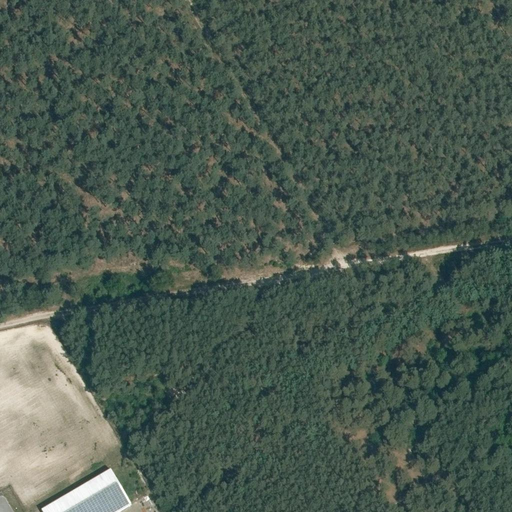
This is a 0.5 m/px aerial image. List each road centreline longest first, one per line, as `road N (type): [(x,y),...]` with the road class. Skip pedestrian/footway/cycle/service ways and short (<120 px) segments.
road 1 (track): [(511,238),(0,324)]
road 2 (track): [(185,0),(343,265)]
